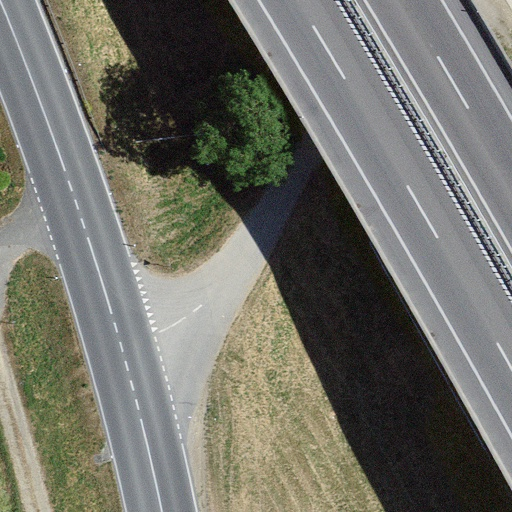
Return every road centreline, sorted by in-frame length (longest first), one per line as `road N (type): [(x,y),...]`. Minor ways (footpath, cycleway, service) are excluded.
road 1 (secondary): [(0,0),(102,283),(161,511)]
road 2 (track): [(380,0),(333,119),(210,310),(170,350),(124,373)]
road 3 (motorway): [(297,0),(511,369)]
road 4 (motorway): [(511,184),(403,0)]
road 5 (track): [(37,511),(0,357)]
